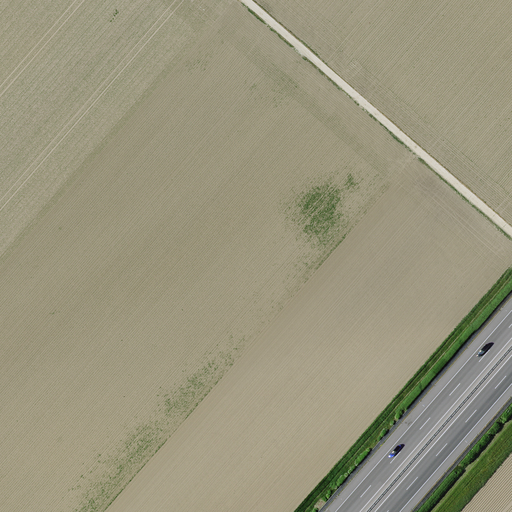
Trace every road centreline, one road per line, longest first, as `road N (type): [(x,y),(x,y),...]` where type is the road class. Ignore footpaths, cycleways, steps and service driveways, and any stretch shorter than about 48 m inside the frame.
road 1 (track): [(246,0),(511,231)]
road 2 (motorway): [(511,323),(347,511)]
road 3 (motorway): [(387,511),(511,369)]
